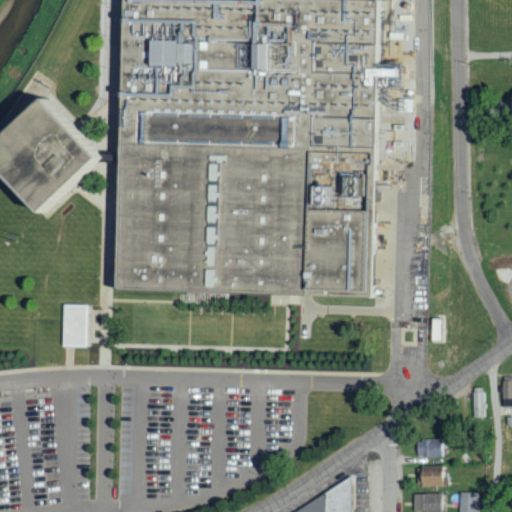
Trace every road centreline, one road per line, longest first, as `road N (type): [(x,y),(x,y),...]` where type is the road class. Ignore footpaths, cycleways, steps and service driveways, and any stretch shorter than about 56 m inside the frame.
road 1 (residential): [(511,342),(464,233),(459,0)]
road 2 (tertiary): [(262,511),(511,344)]
